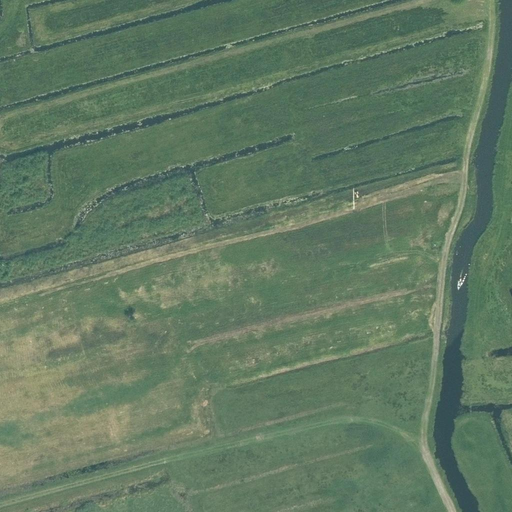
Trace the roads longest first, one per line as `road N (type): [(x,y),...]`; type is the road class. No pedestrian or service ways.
road 1 (track): [(422,441),(439,255),(460,189),(491,0)]
road 2 (track): [(0,504),(303,429),(371,423),(422,441)]
